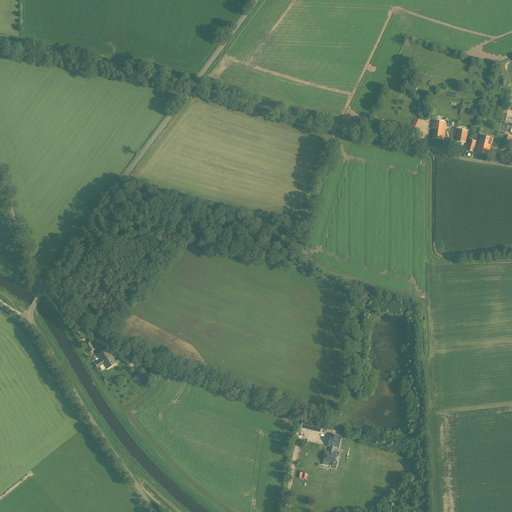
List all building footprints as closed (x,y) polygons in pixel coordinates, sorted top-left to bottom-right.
[(417,129),(421,120),(415,118),(411,126),(417,129)] [(444,140),(446,122),(433,121),(432,128),(433,129),(432,138),(444,140)] [(466,143),(467,130),(458,129),(456,141),(466,143)] [(491,145),(493,139),(481,135),(476,153),(488,156),(491,145)] [(473,152),(476,141),(470,140),(467,150),(473,152)] [(89,353),(96,349),(91,341),(84,346),(89,353)] [(104,360),(112,356),(107,348),(97,355),(101,360),(95,364),(97,368),(103,364),(102,362),(105,360),(104,360)] [(106,370),(117,363),(112,356),(104,360),(105,360),(102,362),(103,364),(106,370)] [(312,422),(310,430),(320,433),(322,424),(312,422)] [(332,466),(336,467),(339,452),(333,451),(334,448),(338,449),(340,440),(329,437),(327,446),(330,447),(328,452),(325,451),(323,462),(332,464),(332,466)]
